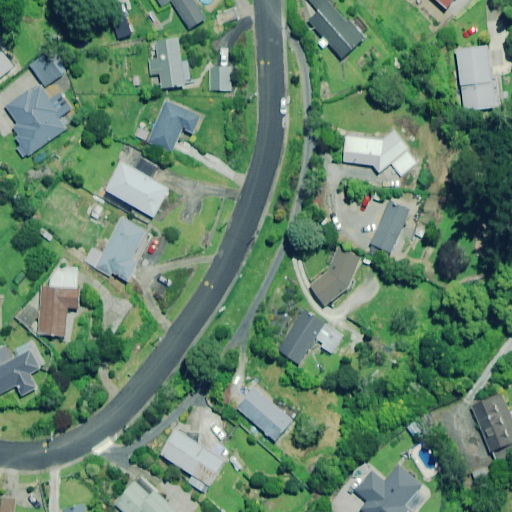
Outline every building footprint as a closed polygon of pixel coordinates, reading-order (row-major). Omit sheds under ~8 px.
[(157,0),(162,7),(171,1),(190,30),(208,19),(195,0),(157,0)] [(358,18),(353,22),(334,0),(308,0),(319,13),(309,21),(317,31),(312,35),(323,49),(329,44),(342,60),(367,40),(362,34),(367,30),(358,18)] [(436,0),(448,10),(456,0),(436,0)] [(186,87),(182,40),(158,42),(159,59),(149,60),(151,75),(160,74),(162,89),(186,87)] [(492,75),(489,48),(458,51),(463,114),(504,111),(501,74),(492,75)] [(64,77),(49,54),(31,65),(46,88),(64,77)] [(231,91),(232,69),(211,68),(210,90),(231,91)] [(17,148),(24,158),(28,155),(29,157),(70,129),(63,119),(75,111),(62,91),(50,99),(39,83),(6,106),(19,124),(14,127),(19,135),(15,138),(21,146),(17,148)] [(204,117),(165,100),(147,143),(174,155),(184,131),(195,136),(204,117)] [(137,127),(133,136),(145,142),(150,133),(137,127)] [(402,177),(422,161),(397,130),(384,141),(346,137),(344,162),(374,165),(380,173),(392,164),(402,177)] [(155,218),(171,190),(152,179),(159,167),(141,157),(134,170),(122,163),(106,191),(134,206),(155,218)] [(372,245),(368,254),(388,263),(392,254),(393,255),(414,210),(391,200),(370,244),(372,245)] [(79,222),(71,217),(63,231),(71,236),(79,222)] [(149,231),(122,217),(93,269),(110,278),(112,274),(128,282),(139,262),(134,259),(149,231)] [(42,228),(38,234),(51,244),(55,238),(42,228)] [(362,259),(339,248),(337,251),(332,249),(324,264),(330,266),(327,272),(310,285),(325,306),(347,288),(362,259)] [(41,320),(40,335),(68,337),(69,308),(81,309),(82,291),(79,291),(80,268),(59,267),(50,279),(50,289),(42,289),(41,311),(36,311),(29,303),(15,316),(27,329),(36,320),(41,320)] [(300,366),(318,340),(323,344),(321,347),(332,354),(343,337),(324,324),(326,321),(307,308),(278,350),(300,366)] [(6,343),(0,347),(0,395),(17,386),(24,397),(39,388),(31,375),(47,365),(37,347),(15,359),(6,343)] [(291,407),(289,409),(280,402),(276,406),(255,388),(237,409),(276,442),(299,414),(291,407)] [(491,454),(511,446),(511,412),(511,413),(505,395),(473,407),(491,454)] [(226,461),(199,444),(200,432),(184,431),(177,427),(160,455),(192,475),(187,483),(206,494),(226,461)] [(410,511),(405,507),(410,501),(416,507),(424,498),(417,492),(423,486),(400,467),(387,482),(374,471),(356,491),(368,502),(361,510),(363,511),(410,511)] [(193,511),(201,504),(165,478),(155,488),(141,476),(115,505),(122,511),(193,511)] [(0,511),(15,511),(17,501),(3,498),(0,511)]
